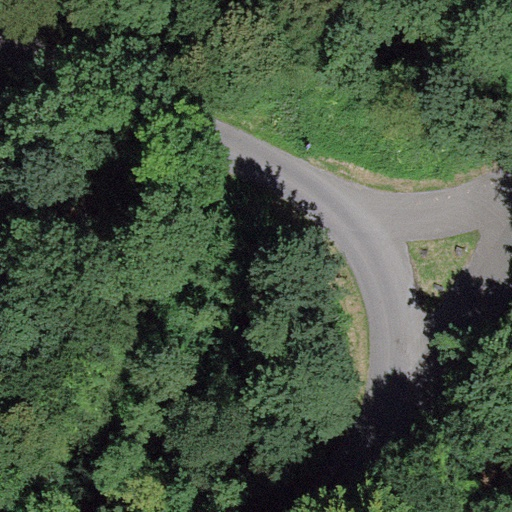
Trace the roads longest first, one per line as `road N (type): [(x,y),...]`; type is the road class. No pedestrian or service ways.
road 1 (unclassified): [(355,210),(0,36)]
road 2 (unclassified): [(406,402),(393,301),(355,210)]
road 3 (unclassified): [(406,402),(511,244)]
road 4 (unclassified): [(511,194),(447,214),(355,210)]
road 5 (unclassified): [(321,511),(406,402)]
